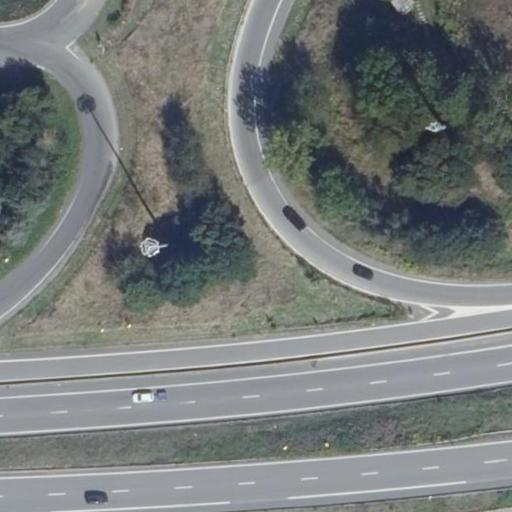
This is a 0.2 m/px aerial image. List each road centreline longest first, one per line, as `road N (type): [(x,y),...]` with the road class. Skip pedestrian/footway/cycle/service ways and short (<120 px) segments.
road 1 (trunk): [(511,318),(176,361),(0,374)]
road 2 (trunk): [(511,365),(182,407),(0,415)]
road 3 (trunk): [(0,496),(223,490),(511,463)]
road 4 (trunk): [(511,291),(474,296),(368,282),(289,229),(249,150),(243,58),(269,0)]
road 5 (trunk): [(20,48),(56,58),(87,88),(98,140),(86,202),(42,264),(0,304)]
